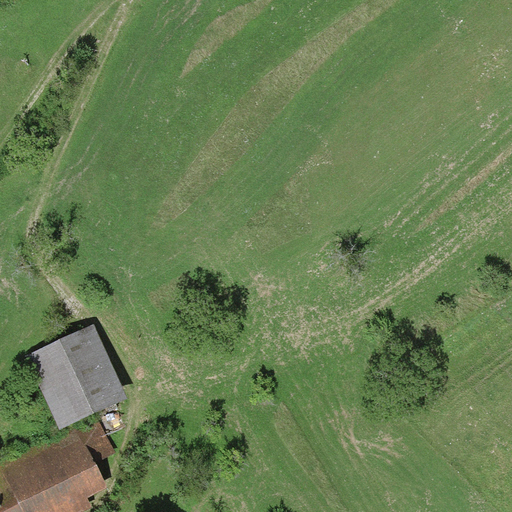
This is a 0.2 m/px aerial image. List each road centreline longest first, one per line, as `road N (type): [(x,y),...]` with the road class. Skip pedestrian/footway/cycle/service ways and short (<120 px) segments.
road 1 (track): [(99,511),(134,455),(138,397),(114,344),(59,290),(34,229),(57,159),(131,0)]
road 2 (track): [(122,0),(52,71),(0,148)]
